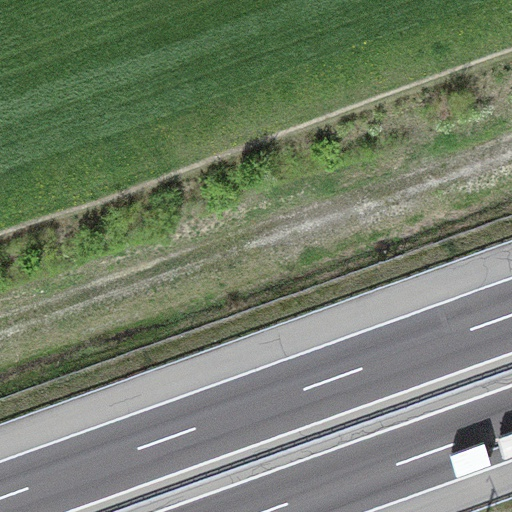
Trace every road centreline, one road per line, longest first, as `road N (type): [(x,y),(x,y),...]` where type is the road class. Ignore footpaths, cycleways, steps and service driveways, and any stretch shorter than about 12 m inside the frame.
road 1 (motorway): [(511,316),(0,499)]
road 2 (motorway): [(258,511),(511,419)]
